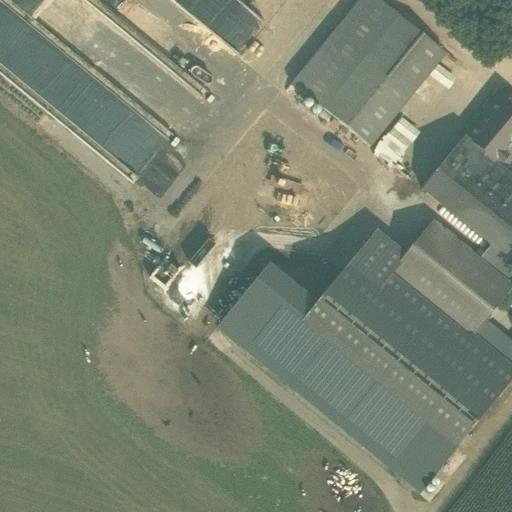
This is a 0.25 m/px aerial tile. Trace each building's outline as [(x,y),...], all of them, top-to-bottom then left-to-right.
[(236,0),(188,0),(182,7),(239,56),(265,25),(236,0)] [(323,110),(398,18),(376,0),(360,0),(292,85),(323,110)] [(323,110),(369,147),(444,55),(398,18),(323,110)] [(511,109),(497,97),(482,116),(511,142),(511,109)] [(490,247),(511,264),(511,178),(500,169),(511,154),(511,142),(482,116),(421,190),(490,247)] [(472,335),(483,321),(510,288),(503,283),(478,263),(432,225),(406,258),(391,276),(468,339),(472,335)] [(511,380),(511,367),(472,335),(468,339),(391,276),(406,258),(374,233),(316,304),(299,325),(454,451),(511,380)] [(478,263),(503,283),(511,272),(511,264),(490,247),(478,263)] [(167,286),(177,273),(163,263),(153,276),(167,286)] [(268,266),(215,331),(418,496),(454,451),(299,325),(316,304),(268,266)] [(472,335),(511,367),(511,344),(483,321),(472,335)]
